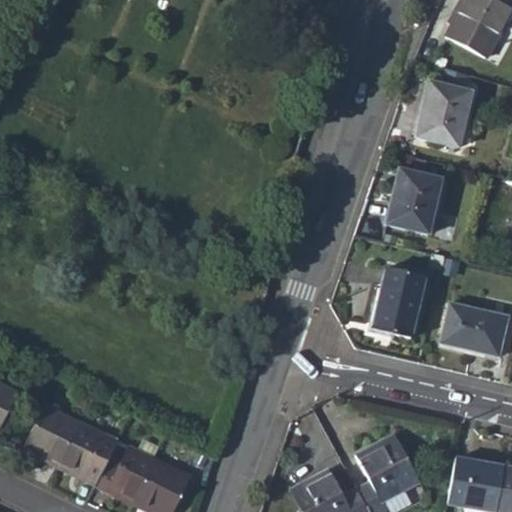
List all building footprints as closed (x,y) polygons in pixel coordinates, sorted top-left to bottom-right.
[(483,61),(503,24),(462,1),(460,0),(458,0),(453,11),(456,13),(442,38),(483,61)] [(511,0),(462,0),(462,1),(503,24),(511,7),(511,0)] [(420,109),(424,111),(431,85),(426,84),(420,109)] [(424,111),(420,109),(413,139),(456,150),(468,94),(431,85),(424,111)] [(323,116),(316,114),(311,131),(314,132),(318,133),(323,116)] [(389,196),(394,197),(401,171),(396,170),(389,196)] [(394,197),(389,196),(381,227),(425,236),(439,182),(401,171),(394,197)] [(425,273),(438,275),(442,260),(429,257),(425,273)] [(382,273),(369,329),(407,339),(421,282),(382,273)] [(446,306),(437,345),(495,359),(504,319),(446,306)] [(0,427),(16,394),(0,385),(0,427)] [(41,463),(57,470),(80,424),(42,406),(22,448),(43,458),(41,463)] [(74,473),(97,484),(110,458),(97,452),(105,436),(80,424),(57,470),(71,477),(74,473)] [(369,483),(355,490),(366,511),(384,511),(380,503),(418,483),(395,435),(355,456),(369,483)] [(154,459),(117,442),(110,458),(97,484),(119,495),(118,499),(132,506),(154,459)] [(171,511),(188,476),(154,459),(132,506),(144,511),(147,508),(155,511),(171,511)] [(446,505),(482,511),(494,511),(502,469),(454,461),(446,505)] [(366,511),(355,490),(343,496),(329,469),(289,490),(299,511),(366,511)] [(511,511),(511,470),(502,469),(494,511),(511,511)]
